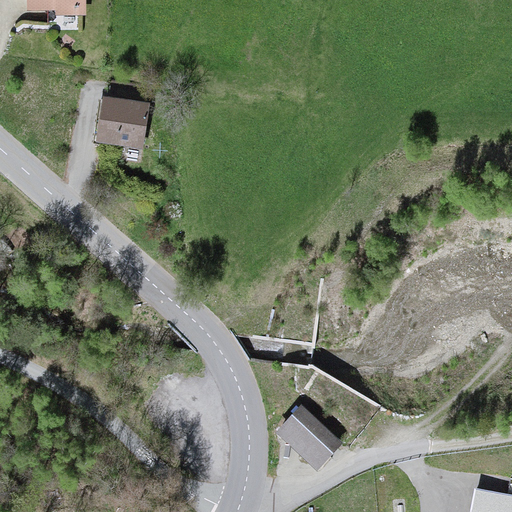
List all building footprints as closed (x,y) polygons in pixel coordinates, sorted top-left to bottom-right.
[(82,0),(30,0),(31,9),(82,8),(82,0)] [(112,86),(111,99),(137,102),(139,89),(112,86)] [(146,105),(104,99),(98,140),(140,146),(146,105)] [(342,441),(301,402),(276,429),(317,468),(342,441)] [(511,511),(511,492),(474,485),(469,511),(511,511)]
